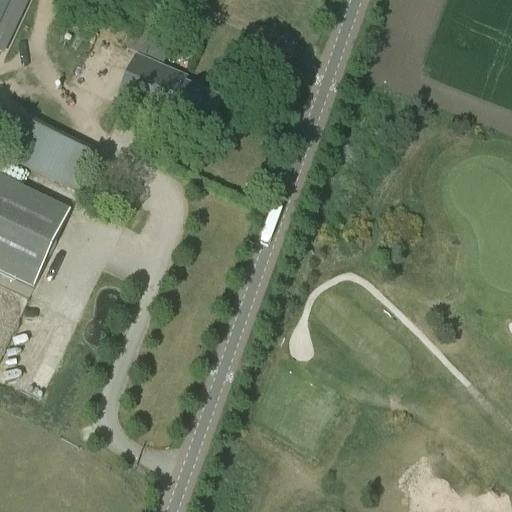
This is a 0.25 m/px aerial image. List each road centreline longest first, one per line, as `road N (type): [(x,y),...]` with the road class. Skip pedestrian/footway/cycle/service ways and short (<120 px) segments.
road 1 (secondary): [(171,511),(355,0)]
road 2 (track): [(384,304),(511,429)]
road 3 (track): [(44,0),(39,47),(47,76),(63,108),(100,147)]
